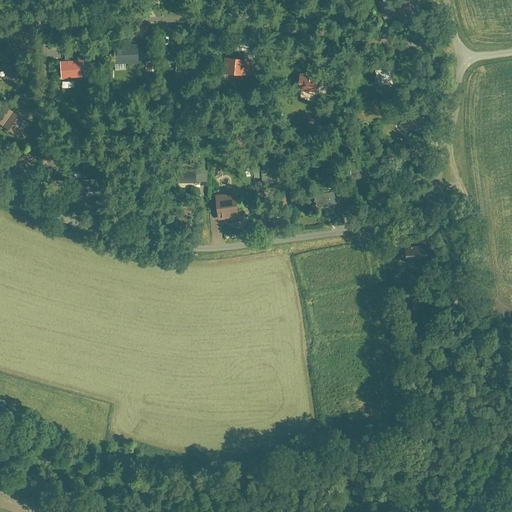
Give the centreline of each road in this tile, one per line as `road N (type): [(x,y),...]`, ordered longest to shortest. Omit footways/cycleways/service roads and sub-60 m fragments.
road 1 (unclassified): [(0,191),(89,226),(168,245),(386,224),(435,186),(457,114),(460,58)]
road 2 (residential): [(43,18),(205,16),(440,40)]
road 3 (residential): [(43,18),(53,186)]
